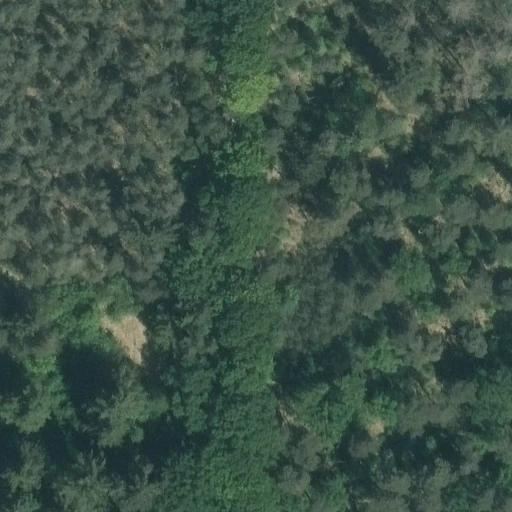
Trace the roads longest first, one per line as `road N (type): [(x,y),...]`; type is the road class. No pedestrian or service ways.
road 1 (track): [(227,258),(227,0)]
road 2 (track): [(227,511),(227,258)]
road 3 (track): [(227,258),(0,258)]
